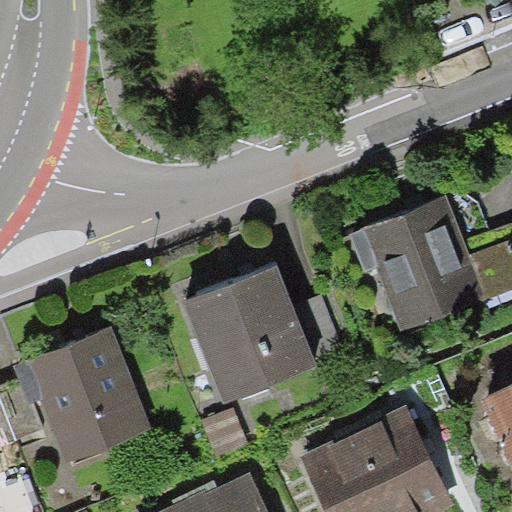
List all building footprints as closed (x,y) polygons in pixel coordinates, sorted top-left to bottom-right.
[(436,195),(346,234),(386,327),(478,288),(484,301),(511,288),(511,222),(457,246),(436,195)] [(264,259),(174,298),(217,398),(307,359),(264,259)] [(106,326),(22,359),(60,455),(143,422),(106,326)] [(511,381),(480,393),(510,475),(511,474),(511,381)] [(395,412),(297,464),(322,511),(401,511),(438,493),(395,412)] [(259,511),(243,476),(161,511),(259,511)]
